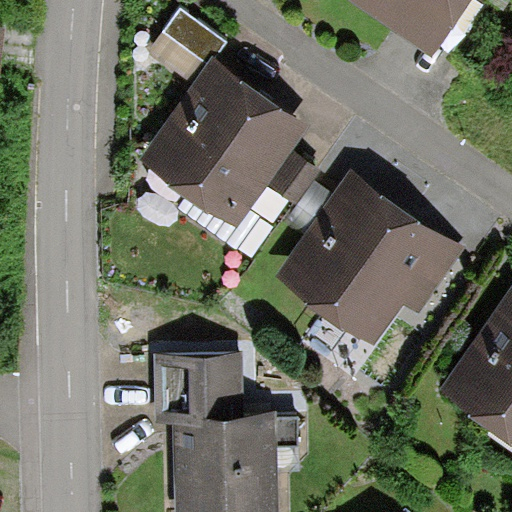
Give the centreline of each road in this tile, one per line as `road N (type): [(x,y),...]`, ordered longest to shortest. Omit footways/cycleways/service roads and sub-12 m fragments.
road 1 (residential): [(70,418),(65,182),(74,0)]
road 2 (residential): [(511,199),(226,0)]
